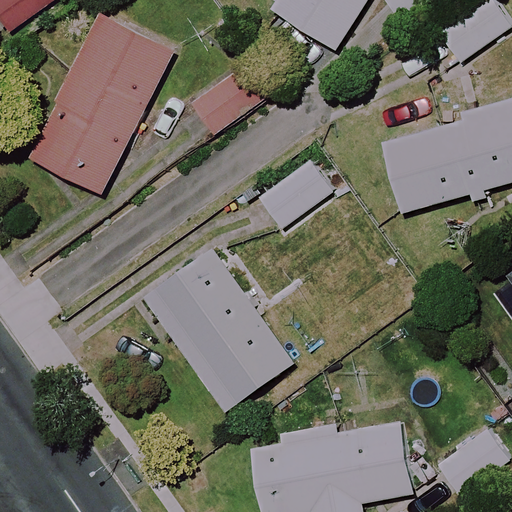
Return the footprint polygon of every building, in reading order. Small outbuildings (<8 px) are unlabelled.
[(54,0),(0,0),(0,13),(12,30),(54,0)] [(372,0),(273,0),(271,6),(342,49),(372,0)] [(451,0),(389,0),(385,3),(411,34),(451,0)] [(511,27),(511,16),(501,0),(478,0),(438,27),(461,62),(511,27)] [(178,50),(106,13),(33,156),(106,193),(178,50)] [(261,104),(238,72),(196,103),(219,135),(261,104)] [(511,181),(511,105),(385,142),(406,213),(511,181)] [(333,193),(310,161),(261,196),(285,228),(333,193)] [(213,247),(141,301),(158,324),(164,319),(242,424),(308,375),(213,247)] [(416,492),(400,420),(250,452),(262,511),(308,511),(314,511),(362,511),(367,511),(366,503),(416,492)]
